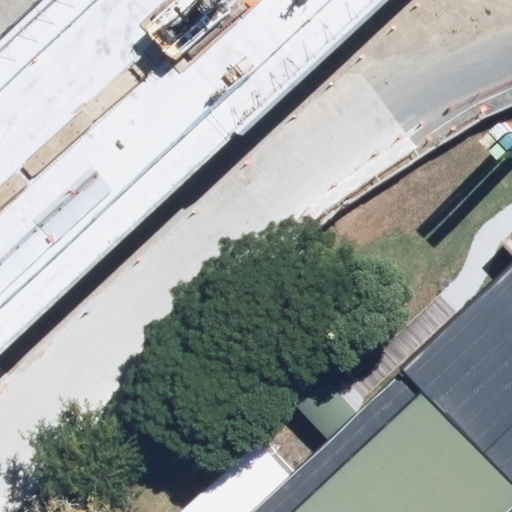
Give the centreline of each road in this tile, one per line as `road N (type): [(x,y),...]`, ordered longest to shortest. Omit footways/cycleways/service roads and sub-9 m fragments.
road 1 (primary): [(315,0),(0,296)]
road 2 (primary): [(0,142),(149,0)]
